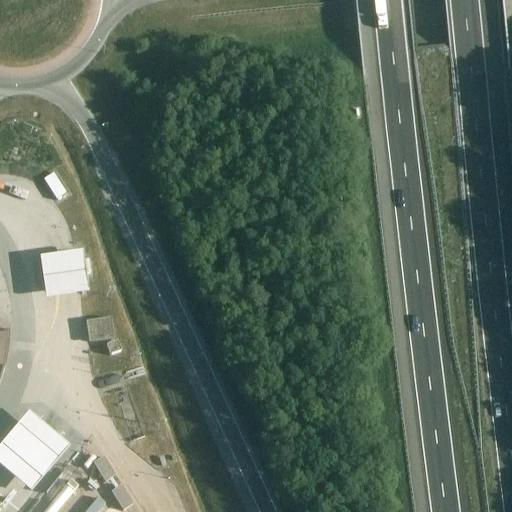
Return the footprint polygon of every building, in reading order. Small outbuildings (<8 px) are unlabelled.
[(54,175),(43,181),(56,202),(67,195),(54,175)] [(83,276),(80,260),(79,248),(73,249),(51,252),(36,254),(42,297),(57,295),(79,292),(85,291),(85,289),(83,276)] [(113,341),(110,320),(85,323),(86,328),(87,328),(89,340),(92,340),(92,344),(113,341)] [(117,343),(105,347),(109,357),(120,353),(117,343)] [(25,411),(0,440),(0,467),(3,471),(28,491),(67,446),(43,425),(25,411)] [(102,457),(92,463),(103,482),(114,475),(102,457)] [(121,487),(111,492),(123,511),(132,506),(121,487)]
